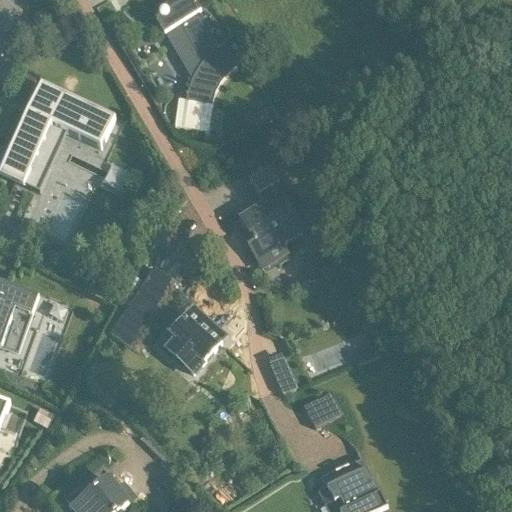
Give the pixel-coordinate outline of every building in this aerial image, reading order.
[(157,24),(163,34),(192,83),(189,91),(187,97),(186,104),(179,103),(175,128),(208,133),(212,108),(216,95),(221,86),(227,78),(237,70),(225,49),(219,52),(209,35),(212,34),(204,24),(203,25),(199,18),(201,17),(192,2),(190,4),(188,0),(169,0),(165,3),(172,15),(169,17),(168,16),(167,15),(165,15),(164,15),(163,15),(162,16),(161,17),(160,18),(160,19),(160,20),(160,21),(160,22),(157,24)] [(120,38),(130,32),(120,25),(114,29),(120,38)] [(235,46),(231,48),(234,55),(239,52),(235,46)] [(101,152),(115,122),(42,88),(34,105),(20,135),(16,133),(0,168),(0,178),(23,189),(24,189),(40,196),(67,137),(101,152)] [(112,168),(106,189),(125,195),(131,174),(112,168)] [(277,194),(278,194),(275,189),(278,187),(269,173),(250,185),(265,209),(242,224),(255,246),(249,250),(257,264),(303,237),(277,194)] [(0,245),(6,249),(14,234),(0,226),(0,245)] [(137,356),(180,290),(154,273),(111,339),(137,356)] [(0,351),(2,353),(16,314),(33,321),(39,302),(1,288),(0,291),(0,351)] [(193,315),(183,327),(180,324),(172,333),(176,336),(163,350),(194,378),(223,345),(222,344),(221,345),(215,340),(219,336),(206,325),(205,325),(202,322),(202,321),(199,317),(197,318),(193,315)] [(364,351),(369,363),(381,358),(375,346),(364,351)] [(284,397),(298,391),(285,362),(270,368),(284,397)] [(307,409),(317,430),(343,417),(333,396),(307,409)] [(0,435),(10,408),(0,404),(0,435)] [(322,482),(335,505),(339,503),(344,511),(388,511),(361,461),(322,482)] [(103,481),(93,489),(81,499),(79,496),(67,505),(73,511),(121,511),(135,501),(124,488),(117,494),(108,482),(106,484),(103,481)]
